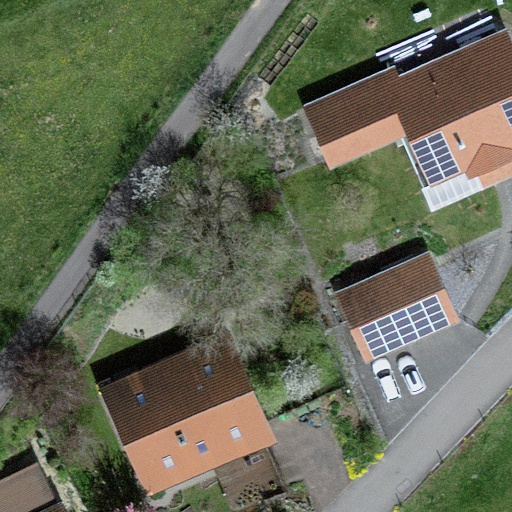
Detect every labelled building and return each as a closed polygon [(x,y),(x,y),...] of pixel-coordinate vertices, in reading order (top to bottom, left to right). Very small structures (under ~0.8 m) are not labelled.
[(511,34),(508,24),(397,72),(379,80),(401,131),(432,203),(479,183),(480,185),(511,171),(511,34)] [(393,63),(302,102),(328,162),(401,131),(379,80),(397,72),(393,63)] [(365,359),(460,318),(429,247),(334,289),(365,359)] [(99,381),(145,492),(210,466),(228,507),(234,505),(283,485),(265,441),(275,437),(230,328),(189,344),(99,381)] [(0,511),(68,511),(61,497),(57,499),(37,458),(0,475),(0,511)]
